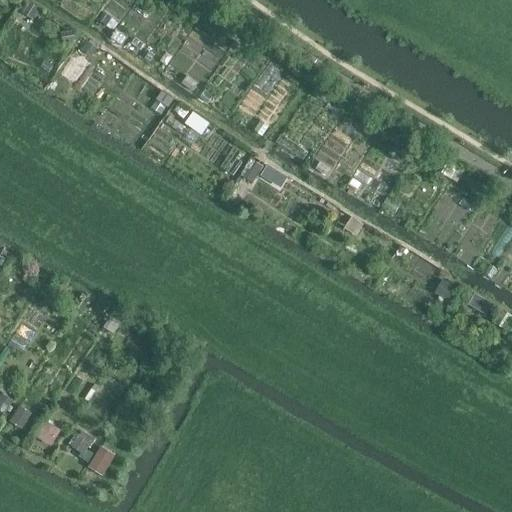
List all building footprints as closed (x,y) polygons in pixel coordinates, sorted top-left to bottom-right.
[(254,36),(241,28),(237,34),(250,42),(254,36)] [(304,74),(298,69),(294,75),(300,80),(304,74)] [(325,88),(319,84),(315,90),(322,95),(325,88)] [(393,128),(379,121),(376,127),(389,135),(393,128)] [(253,154),(240,176),(253,184),(263,167),(260,165),(263,160),(253,154)] [(465,172),(451,164),(448,170),(461,178),(465,172)] [(336,222),(343,226),(344,227),(343,229),(355,237),(363,225),(351,218),(351,217),(348,215),(348,214),(337,207),(334,212),(340,215),(336,222)] [(442,280),(434,293),(447,301),(455,288),(442,280)] [(90,320),(101,301),(90,296),(80,314),(90,320)] [(496,309),(475,296),(466,312),(480,320),(482,316),(485,317),(489,312),(493,314),(496,309)] [(113,334),(120,323),(110,317),(103,328),(113,334)] [(122,329),(130,334),(133,329),(125,324),(122,329)] [(48,418),(36,432),(49,444),(61,430),(48,418)] [(114,456),(101,448),(92,463),(105,470),(114,456)]
